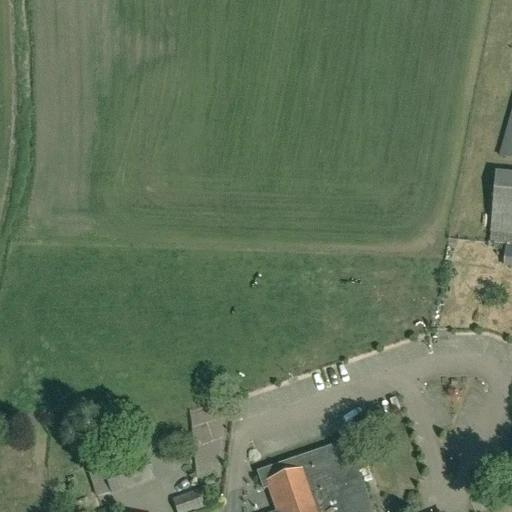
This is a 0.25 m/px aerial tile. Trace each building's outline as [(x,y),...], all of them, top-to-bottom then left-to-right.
[(511,118),(501,157),(511,160),(511,118)] [(511,175),(496,174),(491,234),(511,235),(511,175)] [(229,420),(201,419),(201,439),(228,440),(229,420)] [(357,511),(353,498),(366,494),(348,443),(258,473),(263,489),(269,487),(277,511),(357,511)] [(112,496),(155,481),(147,459),(104,474),(103,467),(88,475),(98,497),(111,493),(112,496)] [(176,511),(204,511),(207,511),(200,491),(173,500),(176,511)]
